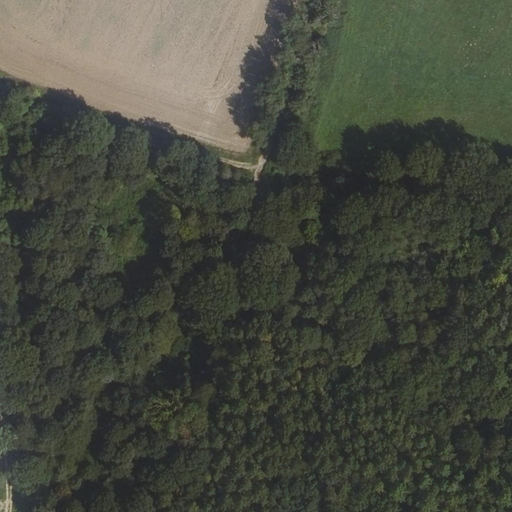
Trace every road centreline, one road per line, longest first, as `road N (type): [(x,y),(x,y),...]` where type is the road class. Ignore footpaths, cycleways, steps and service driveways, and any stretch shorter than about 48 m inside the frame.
road 1 (track): [(232,285),(307,0)]
road 2 (track): [(0,85),(265,171)]
road 3 (track): [(232,285),(204,333),(152,511)]
road 4 (track): [(6,511),(0,363)]
